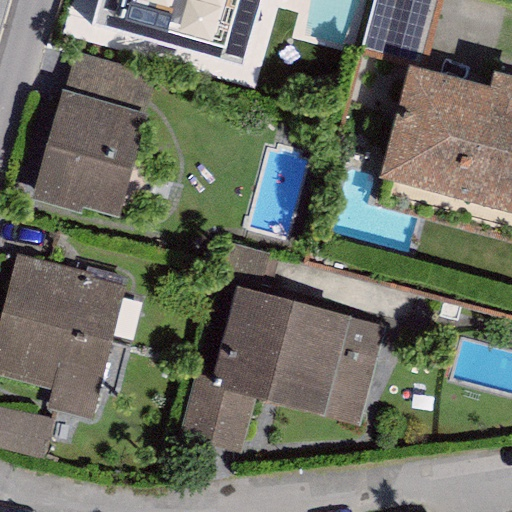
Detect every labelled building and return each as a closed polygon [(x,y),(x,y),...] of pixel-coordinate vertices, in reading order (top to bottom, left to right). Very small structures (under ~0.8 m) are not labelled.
[(183,0),(98,0),(90,35),(170,55),(183,0)] [(440,32),(447,0),(381,0),(378,16),(440,32)] [(486,97),(407,76),(377,186),(511,221),(511,87),(490,82),(486,97)] [(145,121),(58,98),(29,209),(115,231),(145,121)] [(126,286),(15,257),(0,313),(0,379),(52,393),(46,413),(90,425),(126,286)] [(382,331),(236,295),(215,378),(194,373),(177,441),(239,456),(252,405),(357,432),(382,331)] [(51,424),(0,412),(0,452),(42,462),(51,424)]
